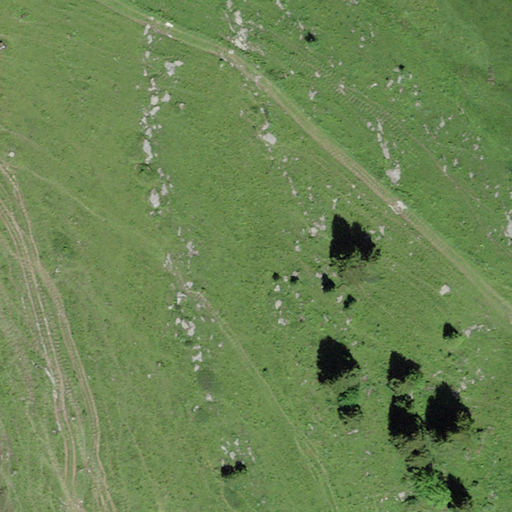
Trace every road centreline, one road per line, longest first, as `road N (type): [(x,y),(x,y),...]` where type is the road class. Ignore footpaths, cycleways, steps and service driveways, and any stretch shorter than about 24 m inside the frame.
road 1 (track): [(108,0),(245,64),(511,302)]
road 2 (track): [(83,511),(98,453),(98,412),(21,186),(0,159)]
